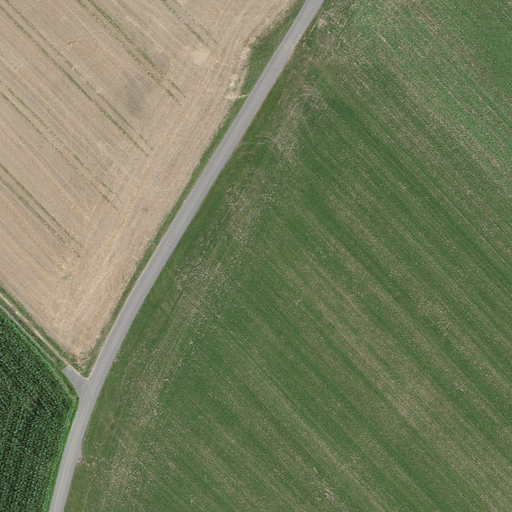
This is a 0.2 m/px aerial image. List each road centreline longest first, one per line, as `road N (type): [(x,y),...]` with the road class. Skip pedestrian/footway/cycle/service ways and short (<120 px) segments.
road 1 (residential): [(53,511),(87,393),(123,319),(312,0)]
road 2 (track): [(87,393),(0,305)]
